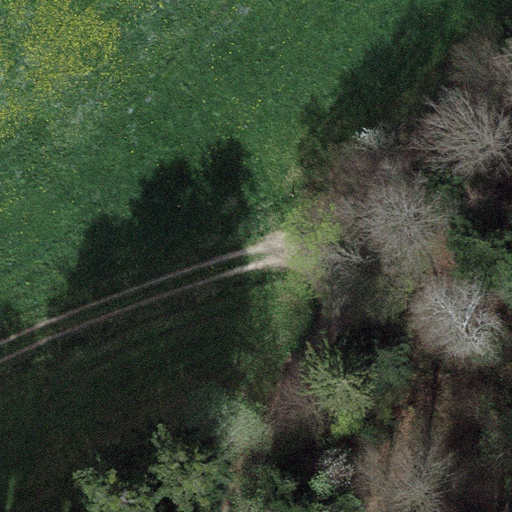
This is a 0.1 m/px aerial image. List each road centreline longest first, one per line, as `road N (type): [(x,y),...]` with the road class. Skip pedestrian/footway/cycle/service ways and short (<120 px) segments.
road 1 (track): [(0,349),(238,257),(299,254)]
road 2 (track): [(299,254),(336,288),(330,336),(240,511)]
